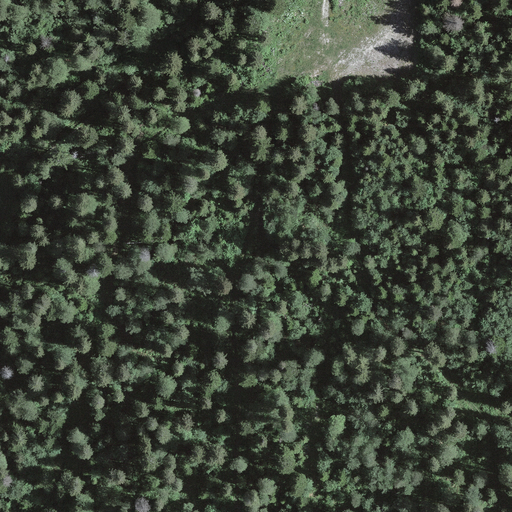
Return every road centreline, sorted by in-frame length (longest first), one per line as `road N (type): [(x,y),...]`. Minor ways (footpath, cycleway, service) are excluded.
road 1 (track): [(267,511),(268,221)]
road 2 (track): [(328,0),(305,114),(268,221)]
